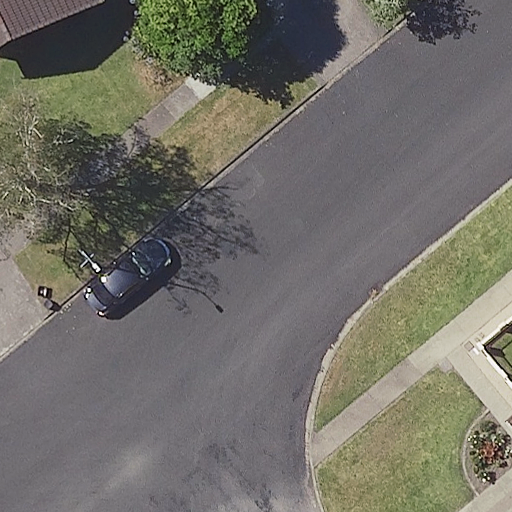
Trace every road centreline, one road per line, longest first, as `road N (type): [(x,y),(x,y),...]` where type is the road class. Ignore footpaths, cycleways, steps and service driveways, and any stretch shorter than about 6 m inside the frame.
road 1 (residential): [(511,64),(104,412)]
road 2 (residential): [(196,511),(104,412)]
road 3 (residential): [(104,412),(0,496)]
